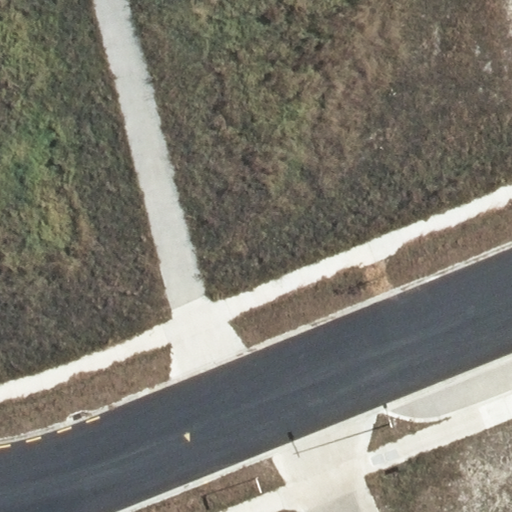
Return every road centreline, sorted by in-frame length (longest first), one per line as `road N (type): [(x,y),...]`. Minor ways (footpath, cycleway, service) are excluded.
road 1 (residential): [(0,502),(141,454),(305,378)]
road 2 (residential): [(305,378),(511,296)]
road 3 (residential): [(305,378),(359,511)]
